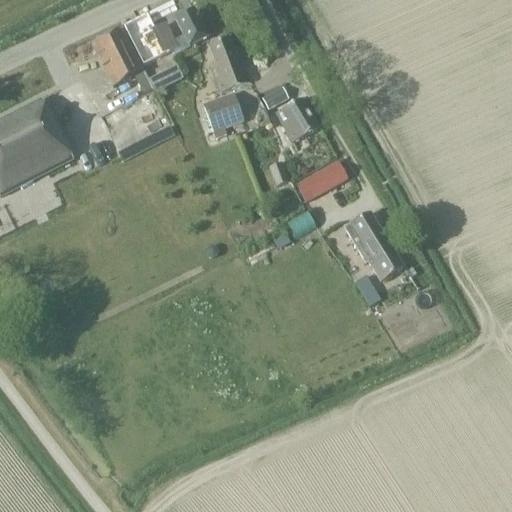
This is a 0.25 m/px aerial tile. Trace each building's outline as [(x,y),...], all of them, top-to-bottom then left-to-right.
[(209,41),(194,12),(175,22),(189,51),(209,41)] [(165,29),(154,34),(147,19),(122,32),(142,71),(177,53),(165,29)] [(114,90),(142,75),(119,33),(92,46),(114,90)] [(236,60),(229,42),(210,49),(217,67),(210,70),(220,97),(249,85),(244,70),(241,70),(237,60),(236,60)] [(143,75),(135,79),(144,97),(153,92),(143,75)] [(268,112),(287,102),(282,91),(262,101),(268,112)] [(213,136),(243,125),(233,96),(202,107),(213,136)] [(0,199),(73,162),(63,143),(42,102),(0,123),(0,199)] [(291,147),(319,131),(302,102),(283,112),(275,117),(291,147)] [(337,164),(326,170),(336,188),(347,182),(337,164)] [(275,189),(289,184),(282,165),(268,170),(275,189)] [(319,235),(341,221),(322,189),(300,202),(319,235)] [(403,270),(370,216),(344,231),(365,267),(368,265),(380,285),(403,270)] [(364,279),(354,285),(360,295),(370,289),(364,279)]
